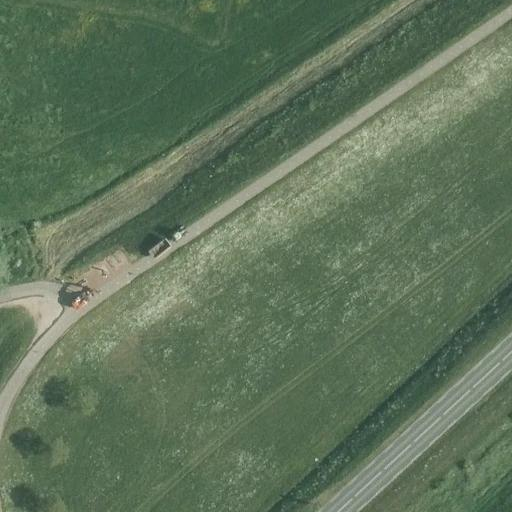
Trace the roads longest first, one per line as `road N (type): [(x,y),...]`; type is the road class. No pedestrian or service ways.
road 1 (primary): [(337,511),(511,351)]
road 2 (unclassified): [(0,408),(80,307)]
